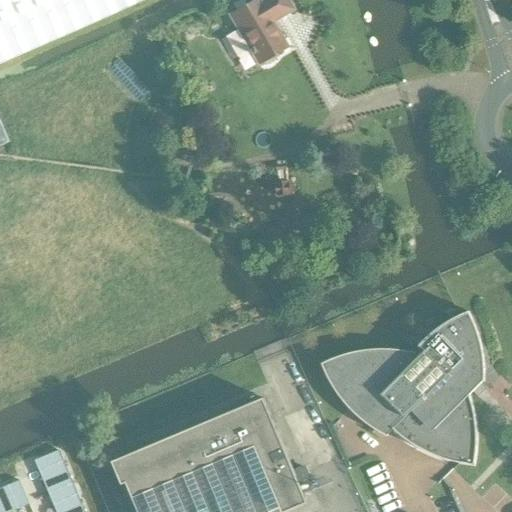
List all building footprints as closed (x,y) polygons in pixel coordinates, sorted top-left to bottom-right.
[(0,0),(0,61),(140,0),(0,0)] [(276,54),(276,53),(287,46),(272,22),(293,10),(287,0),(254,0),(247,5),(243,0),(236,0),(231,3),(235,11),(229,15),(238,30),(226,37),(237,56),(249,49),(258,64),(261,62),(262,62),(264,63),(266,63),(269,63),(270,62),(271,62),(273,61),(274,60),(275,59),(275,58),(276,56),(276,54)] [(0,145),(9,141),(0,121),(0,145)] [(166,122),(167,145),(178,144),(177,121),(166,122)] [(290,181),(275,182),(276,197),(290,196),(290,181)] [(335,358),(325,362),(322,364),(324,369),(325,373),(328,379),(332,386),(337,393),(342,399),(344,403),(348,407),(352,412),(357,416),(362,420),(366,424),(371,427),(377,431),(380,433),(387,437),(388,435),(393,429),(398,434),(401,436),(408,441),(411,443),(415,446),(422,450),(427,453),(431,454),(437,457),(442,458),(446,460),(452,461),(460,463),(464,464),(468,464),(474,465),(475,460),(476,456),(476,450),(477,446),(477,437),(477,433),(476,429),(476,425),(476,421),(475,417),(474,411),(473,407),(472,403),(471,399),(469,395),(473,391),(479,397),(482,394),(485,390),(479,385),(482,383),(484,382),(485,378),(485,374),(485,370),(484,366),(484,360),(483,356),(483,354),(482,348),(480,342),(479,338),(478,334),(477,330),(475,324),(473,320),(469,312),(459,316),(452,320),(445,324),(440,327),(435,331),(430,335),(426,339),(421,344),(418,347),(420,348),(415,353),(408,352),(402,350),(396,350),(392,349),(386,349),(379,349),(371,350),(363,351),(357,352),(351,353),(347,354),(341,356),(335,358)] [(159,443),(117,461),(138,511),(268,511),(280,507),(280,509),(281,511),(288,511),(308,504),(305,498),(304,495),(263,399),(159,443)] [(59,450),(35,460),(49,494),(73,483),(59,450)] [(19,480),(0,488),(0,496),(6,511),(11,511),(29,504),(19,480)] [(85,511),(73,483),(49,494),(56,511),(85,511)]
